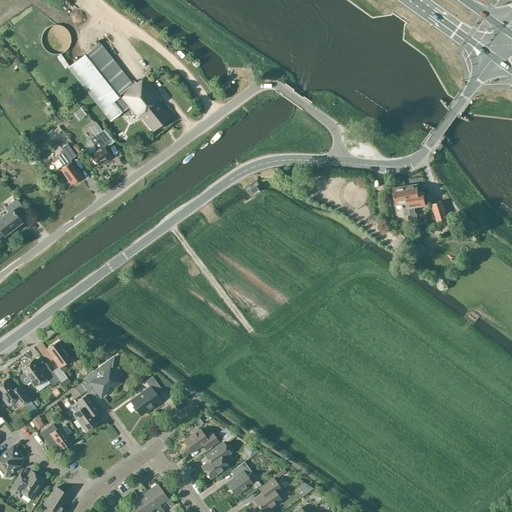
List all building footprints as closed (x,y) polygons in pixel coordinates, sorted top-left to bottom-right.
[(42,34),(41,39),(41,40),(42,45),(45,49),(49,52),(53,54),(58,54),(63,52),(67,49),(69,45),(70,40),(71,40),(71,39),(70,34),(67,30),(63,27),(58,25),(53,25),(49,27),(45,30),(42,34)] [(107,117),(110,121),(128,107),(136,117),(139,115),(152,131),(170,117),(157,101),(159,99),(143,78),(136,84),(134,81),(132,83),(99,42),(68,67),(107,117)] [(81,107),(76,112),(81,118),(86,114),(81,107)] [(91,125),(88,127),(95,136),(90,139),(97,149),(89,154),(97,165),(110,156),(107,151),(108,150),(106,147),(114,142),(104,129),(102,131),(95,122),(91,125)] [(347,123),(344,128),(353,134),(356,129),(347,123)] [(81,177),(69,160),(76,155),(67,143),(60,148),(63,152),(57,156),(64,167),(61,169),(71,184),(81,177)] [(405,187),(408,207),(408,208),(426,205),(423,193),(419,193),(417,185),(405,187)] [(406,208),(408,207),(405,187),(393,188),(395,204),(405,202),(406,208)] [(438,197),(445,194),(442,187),(435,190),(438,197)] [(0,237),(3,235),(21,222),(16,215),(25,209),(17,199),(5,208),(7,212),(0,217),(0,237)] [(442,202),(441,202),(432,205),(434,210),(433,210),(437,222),(447,218),(442,202)] [(402,235),(399,239),(393,246),(401,252),(410,241),(402,235)] [(418,241),(408,255),(418,262),(428,249),(418,241)] [(48,350),(60,366),(52,372),(59,381),(63,388),(70,382),(62,371),(66,368),(64,364),(70,359),(58,342),(48,350)] [(110,369),(111,368),(111,360),(110,359),(80,381),(82,385),(87,391),(90,395),(97,390),(101,397),(107,393),(108,386),(115,387),(120,383),(110,369)] [(59,381),(52,372),(48,366),(41,371),(33,360),(21,369),(25,373),(21,376),(21,379),(24,383),(27,384),(31,381),(35,387),(47,378),(52,386),(59,381)] [(159,399),(156,395),(163,390),(152,376),(146,381),(150,387),(140,394),(141,395),(132,402),(141,415),(148,409),(148,408),(159,399)] [(21,388),(19,385),(14,389),(7,379),(0,384),(0,394),(8,405),(15,400),(20,406),(29,399),(21,388)] [(82,385),(77,389),(82,395),(87,391),(82,385)] [(85,431),(98,422),(93,416),(99,411),(94,404),(87,394),(77,402),(81,408),(73,414),(85,431)] [(40,426),(47,421),(42,413),(34,418),(40,426)] [(222,429),(228,436),(235,430),(229,423),(222,429)] [(48,443),(54,439),(61,449),(71,442),(60,427),(55,430),(51,425),(40,432),(48,443)] [(206,450),(219,441),(211,431),(205,436),(200,429),(184,441),(192,452),(202,444),(206,450)] [(252,454),(260,448),(254,440),(246,446),(252,454)] [(209,461),(208,462),(202,466),(211,478),(228,466),(222,458),(230,452),(222,442),(205,456),(209,461)] [(13,469),(17,466),(17,463),(16,461),(21,457),(12,446),(0,454),(0,467),(5,475),(11,471),(12,472),(14,470),(13,469)] [(236,477),(227,483),(236,495),(251,483),(247,478),(250,470),(244,462),(231,471),(236,477)] [(26,477),(20,473),(17,477),(9,490),(17,494),(19,491),(31,498),(43,479),(30,471),(26,477)] [(273,479),(262,486),(262,485),(258,489),(263,494),(255,500),(263,511),(264,511),(281,500),(276,492),(280,489),(273,479)] [(306,490),(313,487),(309,480),(303,483),(306,490)] [(157,483),(147,491),(158,506),(160,505),(166,500),(170,506),(174,503),(169,497),(168,498),(157,483)] [(65,511),(67,511),(61,507),(68,495),(56,487),(45,504),(53,510),(52,511),(65,511)] [(146,511),(149,511),(156,508),(158,511),(162,511),(164,511),(160,505),(158,506),(147,491),(137,498),(146,511)] [(146,511),(137,498),(127,505),(132,511),(146,511)]
